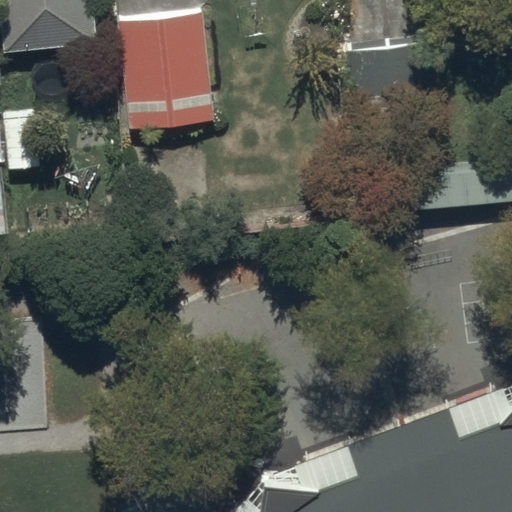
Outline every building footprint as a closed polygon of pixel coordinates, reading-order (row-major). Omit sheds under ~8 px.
[(95,29),(91,0),(0,0),(0,2),(4,38),(95,29)] [(203,0),(200,0),(118,8),(129,116),(214,108),(203,0)] [(433,28),(361,34),(366,103),(438,98),(433,28)] [(0,220),(5,220),(0,167),(0,160),(41,157),(36,107),(0,109),(0,220)] [(225,511),(511,511),(511,379),(262,463),(225,511)]
